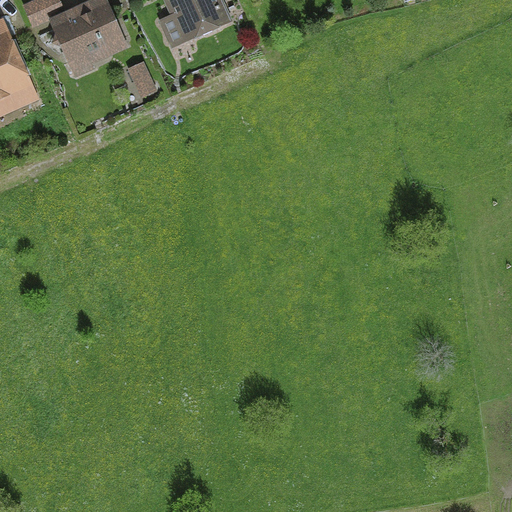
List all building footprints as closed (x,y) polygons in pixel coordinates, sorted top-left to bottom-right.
[(60,14),(53,0),(42,0),(24,8),(32,27),(60,14)] [(171,46),(184,39),(224,22),(214,0),(166,0),(174,18),(161,24),(171,46)] [(121,41),(105,5),(51,29),(55,37),(52,44),(59,47),(68,66),(84,58),(87,64),(107,55),(104,49),(121,41)] [(0,101),(28,89),(3,34),(0,35),(0,101)] [(129,72),(141,97),(152,92),(141,67),(129,72)]
